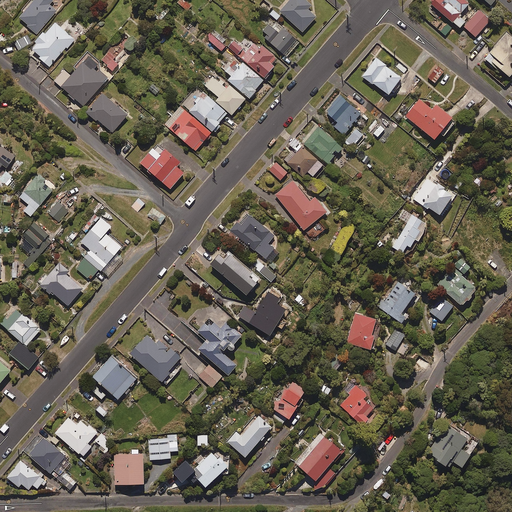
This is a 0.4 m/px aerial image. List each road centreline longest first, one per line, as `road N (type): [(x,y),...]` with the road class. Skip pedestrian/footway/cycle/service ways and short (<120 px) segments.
road 1 (residential): [(511,282),(451,352),(407,433),(346,496),(0,504)]
road 2 (residential): [(0,446),(190,225)]
road 3 (residential): [(190,225),(376,3)]
road 4 (residential): [(190,225),(0,63)]
road 5 (residential): [(511,112),(376,3)]
